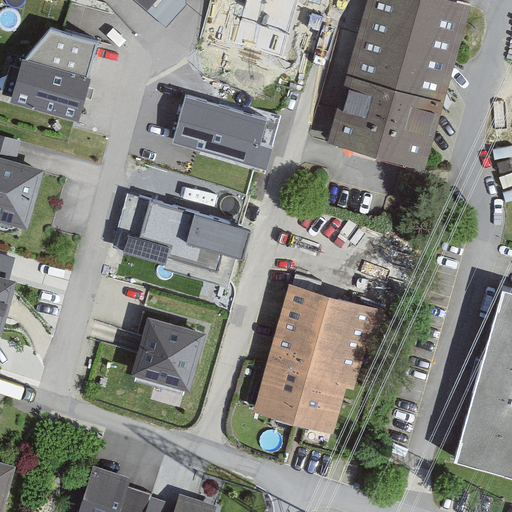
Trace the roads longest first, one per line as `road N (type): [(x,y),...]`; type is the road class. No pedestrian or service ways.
road 1 (residential): [(298,479),(0,385)]
road 2 (unknown): [(328,0),(264,235)]
road 3 (unknown): [(194,447),(264,235)]
road 4 (unknown): [(264,235),(393,278)]
